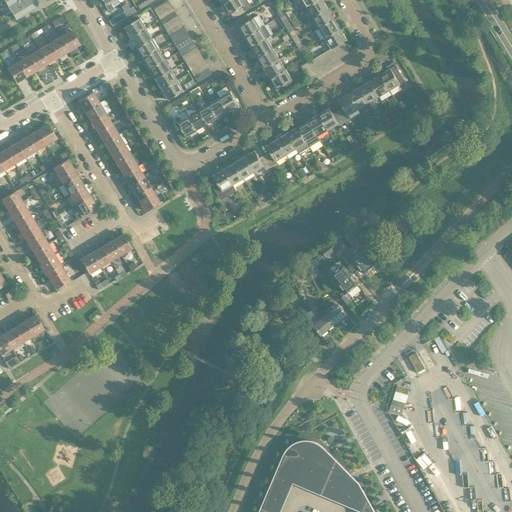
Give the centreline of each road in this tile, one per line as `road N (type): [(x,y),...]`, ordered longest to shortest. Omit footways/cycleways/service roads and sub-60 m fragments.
road 1 (unclassified): [(485,250),(355,395),(417,511)]
road 2 (residential): [(236,511),(263,451),(310,383),(391,299)]
road 3 (residential): [(267,117),(181,170),(116,61)]
road 4 (residential): [(341,0),(370,53),(267,117)]
road 5 (unknown): [(437,378),(503,511)]
road 6 (residential): [(267,117),(195,0)]
road 7 (residential): [(122,217),(51,101)]
